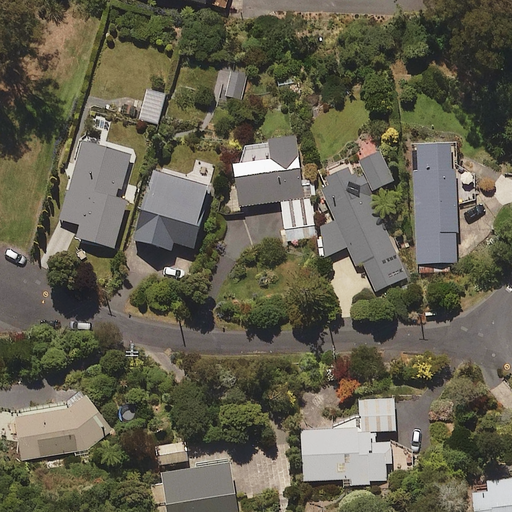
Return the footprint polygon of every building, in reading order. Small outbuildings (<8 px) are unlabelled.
[(176,0),(209,9),(211,0),(176,0)] [(242,100),(248,76),(233,72),(226,96),(242,100)] [(167,97),(150,92),(142,120),(159,125),(167,97)] [(298,141),(271,145),(274,163),(235,170),(242,210),(282,203),(288,244),(314,239),(298,141)] [(132,159),(85,144),(61,221),(82,228),(78,240),(115,252),(130,203),(119,200),(132,159)] [(457,145),(415,146),(418,266),(460,265),(457,145)] [(327,199),(318,203),(324,217),(333,213),(337,224),(322,231),(324,261),(349,250),(358,269),(364,266),(376,293),(407,279),(371,198),(397,186),(384,157),(363,166),(366,173),(355,178),(352,171),(320,185),(327,199)] [(156,174),(137,246),(175,256),(177,248),(196,253),(213,189),(156,174)] [(0,415),(0,448),(19,451),(20,461),(84,454),(110,437),(99,420),(102,418),(91,400),(73,412),(18,419),(0,415)] [(396,403),(361,405),(363,433),(304,437),(307,484),(345,482),(345,487),(388,484),(387,466),(394,466),(393,446),(378,447),(377,434),(398,433),(396,403)] [(188,464),(186,446),(159,450),(161,467),(188,464)] [(238,511),(233,470),(165,479),(169,511),(238,511)] [(511,511),(511,484),(476,487),(477,511),(511,511)]
